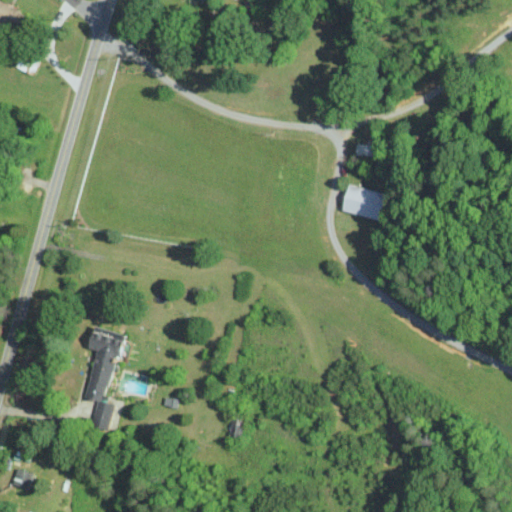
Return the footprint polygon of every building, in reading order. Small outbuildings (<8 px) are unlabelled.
[(0,0),(0,15),(0,25),(27,25),(27,12),(17,12),(16,0),(0,0)] [(357,156),(380,156),(380,143),(357,143),(357,156)] [(343,210),(382,219),(388,192),(349,183),(343,210)] [(86,395),(100,399),(93,422),(111,427),(118,403),(109,400),(128,332),(98,324),(92,347),(99,349),(86,395)] [(29,488),(35,472),(20,467),(14,482),(29,488)]
